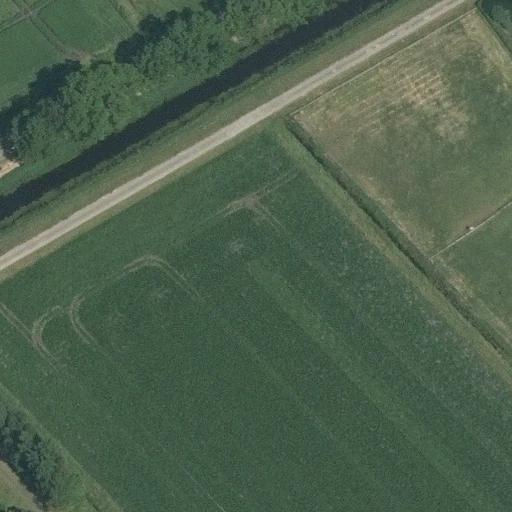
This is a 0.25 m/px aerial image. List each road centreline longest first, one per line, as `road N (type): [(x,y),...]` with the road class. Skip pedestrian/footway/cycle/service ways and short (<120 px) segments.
road 1 (unclassified): [(0,265),(457,0)]
road 2 (tertiary): [(0,149),(258,0)]
